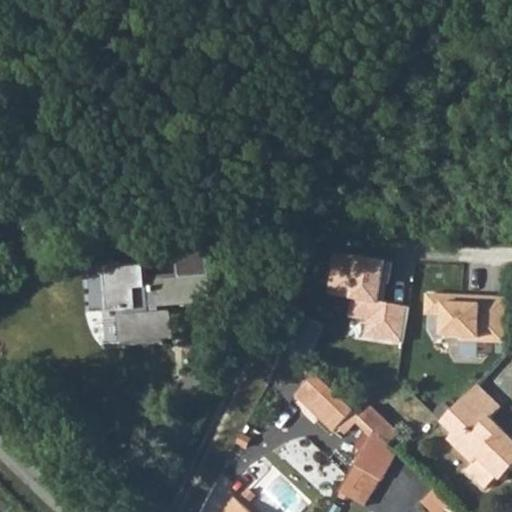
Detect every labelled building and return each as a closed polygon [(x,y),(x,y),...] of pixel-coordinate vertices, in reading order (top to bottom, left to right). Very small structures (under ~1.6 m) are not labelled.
[(207,250),(178,252),(180,278),(149,279),(147,264),(106,267),(109,310),(120,309),(123,344),(174,339),(171,314),(160,314),(159,307),(211,303),(207,250)] [(335,251),(329,296),(354,299),(352,314),(372,317),(370,334),(402,339),(406,307),(377,303),(380,280),(389,282),(392,259),(335,251)] [(508,294),(428,291),(427,314),(445,314),(444,332),(462,333),(462,340),(506,342),(508,294)] [(294,307),(284,339),(310,365),(330,325),(294,307)] [(330,384),(318,372),(297,393),(309,405),(330,384)] [(335,430),(356,409),(330,384),(309,405),(335,430)] [(511,440),(492,420),(501,411),(476,387),(441,424),(458,440),(451,447),(473,467),(468,473),(486,490),(498,477),(504,482),(511,473),(511,440)] [(375,405),(363,417),(378,431),(393,446),(403,434),(375,405)] [(187,433),(165,423),(152,449),(165,455),(160,466),(169,471),(187,433)] [(393,446),(378,431),(343,492),(368,506),(400,453),(393,446)] [(436,511),(444,511),(450,502),(436,489),(423,501),(434,511),(436,511)] [(253,511),(238,497),(224,511),(253,511)]
